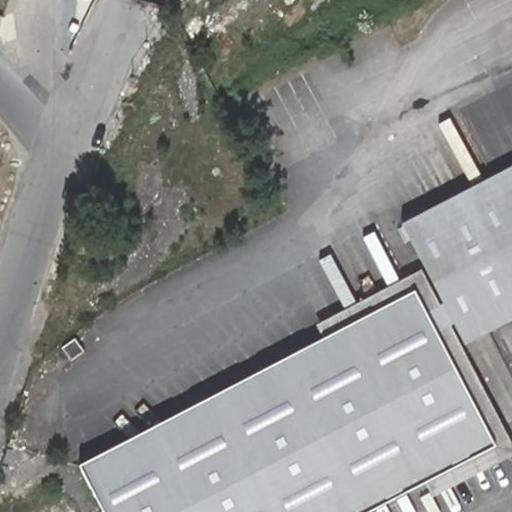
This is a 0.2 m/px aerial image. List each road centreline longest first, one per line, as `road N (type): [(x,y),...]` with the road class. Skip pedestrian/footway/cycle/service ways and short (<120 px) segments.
road 1 (unknown): [(511,85),(375,165),(43,414)]
road 2 (unclassified): [(0,324),(109,0)]
